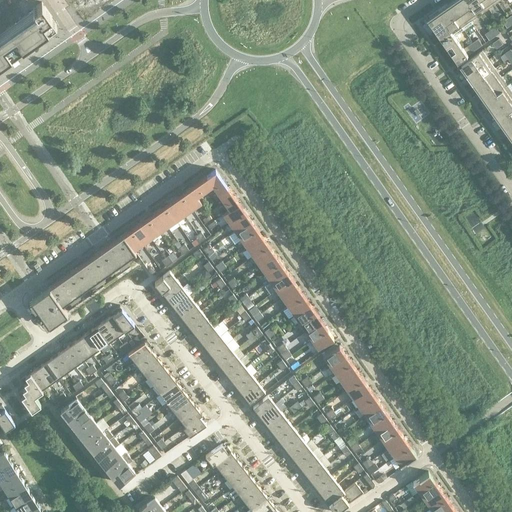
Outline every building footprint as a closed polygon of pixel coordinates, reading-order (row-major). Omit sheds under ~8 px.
[(480,14),(469,0),(460,0),(458,2),(471,21),(480,14)] [(489,8),(482,0),(469,0),(480,14),(489,8)] [(497,2),(495,0),(482,0),(489,8),(497,2)] [(33,9),(0,32),(0,62),(56,22),(42,2),(33,8),(33,9)] [(473,24),(471,21),(458,2),(449,8),(464,30),(473,24)] [(464,30),(449,8),(440,14),(453,33),(456,36),(464,30)] [(453,33),(440,14),(431,21),(459,61),(469,54),(456,36),(453,33)] [(511,23),(511,22),(508,17),(503,21),(507,27),(511,23)] [(496,26),(490,30),(495,36),(500,32),(496,26)] [(495,36),(490,30),(485,33),(490,40),(495,36)] [(478,38),(473,42),(477,48),(483,45),(478,38)] [(499,38),(493,42),(497,48),(503,43),(499,38)] [(477,48),(473,42),(467,46),(472,52),(477,48)] [(489,58),(483,49),(463,64),(469,73),(489,58)] [(496,67),(489,58),(469,73),(475,81),(496,67)] [(502,76),(496,67),(475,81),(482,90),(502,76)] [(508,85),(502,76),(482,90),(488,99),(508,85)] [(511,84),(511,83),(508,85),(488,99),(494,108),(511,95),(511,84)] [(511,95),(494,108),(500,117),(511,108),(511,95)] [(511,108),(500,117),(506,126),(511,121),(511,108)] [(215,169),(207,175),(213,184),(213,185),(218,193),(227,186),(215,169)] [(213,184),(207,175),(190,187),(196,196),(197,196),(213,185),(213,184)] [(239,203),(227,186),(218,193),(230,209),(239,203)] [(196,196),(190,187),(182,193),(193,208),(201,202),(197,196),(196,196)] [(193,208),(182,193),(173,199),(184,214),(193,208)] [(184,214),(173,199),(165,205),(176,220),(184,214)] [(245,211),(239,203),(230,209),(223,213),(229,222),(245,211)] [(176,220),(165,205),(157,210),(168,226),(176,220)] [(168,226),(157,210),(148,216),(159,232),(168,226)] [(251,219),(245,211),(229,222),(235,230),(251,219)] [(212,218),(209,213),(203,217),(206,222),(212,218)] [(159,232),(148,216),(140,222),(151,238),(159,232)] [(257,228),(251,219),(235,230),(241,239),(257,228)] [(216,225),(213,220),(207,224),(211,229),(216,225)] [(151,238),(140,222),(132,228),(143,244),(151,238)] [(143,244),(132,228),(123,234),(134,250),(134,249),(143,244)] [(263,236),(257,228),(241,239),(247,247),(263,236)] [(201,230),(197,233),(202,239),(205,237),(201,230)] [(202,239),(197,233),(194,235),(199,242),(202,239)] [(134,250),(123,234),(111,243),(123,261),(136,252),(134,249),(134,250)] [(269,244),(263,236),(247,247),(253,255),(269,244)] [(184,242),(181,245),(186,251),(189,249),(184,242)] [(123,261),(111,243),(86,260),(99,278),(123,261)] [(274,253),(269,244),(253,255),(259,264),(274,253)] [(186,251),(181,245),(177,247),(182,254),(186,251)] [(199,248),(193,253),(195,256),(202,252),(199,248)] [(280,261),(274,253),(259,264),(265,272),(280,261)] [(167,254),(164,257),(169,263),(172,261),(167,254)] [(169,263),(164,257),(161,259),(166,266),(169,263)] [(99,278),(86,260),(74,269),(86,286),(99,278)] [(286,270),(280,261),(265,272),(271,281),(286,270)] [(86,286),(74,269),(49,286),(50,288),(62,304),(62,303),(62,304),(86,286)] [(154,282),(161,290),(176,278),(169,270),(154,282)] [(292,278),(286,270),(271,281),(277,289),(292,278)] [(182,286),(176,278),(161,290),(167,298),(182,286)] [(298,286),(292,278),(277,289),(282,297),(298,286)] [(50,288),(49,286),(31,299),(49,324),(68,311),(62,304),(62,303),(62,304),(50,288)] [(189,294),(182,286),(167,298),(174,306),(189,294)] [(304,295),(298,286),(282,297),(288,306),(304,295)] [(195,302),(189,294),(174,306),(180,314),(195,302)] [(310,303),(304,295),(288,306),(294,314),(310,303)] [(201,310),(195,302),(180,314),(186,322),(201,310)] [(316,311),(310,303),(294,314),(300,322),(316,311)] [(134,323),(120,305),(111,311),(113,313),(125,329),(134,323)] [(208,318),(201,310),(186,322),(193,330),(208,318)] [(322,320),(316,311),(300,322),(306,331),(322,320)] [(113,313),(105,319),(117,335),(125,329),(113,313)] [(214,326),(208,318),(193,330),(199,338),(214,326)] [(117,335),(105,319),(97,325),(108,341),(117,335)] [(327,328),(322,320),(306,331),(312,339),(327,328)] [(108,341),(97,325),(88,331),(100,347),(108,341)] [(220,334),(214,326),(199,338),(205,346),(220,334)] [(334,337),(327,328),(312,339),(318,348),(334,337)] [(100,347),(88,331),(80,337),(92,353),(100,347)] [(227,342),(220,334),(205,346),(212,354),(227,342)] [(92,353),(80,337),(72,343),(83,359),(92,353)] [(151,344),(147,339),(128,352),(135,361),(151,349),(148,345),(151,344)] [(233,350),(227,342),(212,354),(218,362),(233,350)] [(83,359),(72,343),(63,348),(75,365),(83,359)] [(323,355),(329,364),(345,353),(339,344),(323,355)] [(75,365),(63,348),(55,354),(66,371),(75,365)] [(157,357),(151,349),(135,361),(142,369),(157,357)] [(239,358),(233,350),(218,362),(224,370),(239,358)] [(351,362),(345,353),(329,364),(335,373),(351,362)] [(66,371),(55,354),(47,360),(58,376),(66,371)] [(164,365),(157,357),(142,369),(148,377),(164,365)] [(246,366),(239,358),(224,370),(231,378),(246,366)] [(295,359),(289,364),(292,368),(298,364),(295,359)] [(58,376),(47,360),(38,366),(50,382),(58,376)] [(357,370),(351,362),(335,373),(341,381),(357,370)] [(170,373),(164,365),(148,377),(154,385),(170,373)] [(50,382),(38,366),(30,372),(41,388),(42,388),(50,382)] [(252,374),(246,366),(231,378),(237,386),(252,374)] [(363,378),(357,370),(341,381),(347,389),(363,378)] [(41,388),(30,372),(21,378),(27,386),(34,396),(35,395),(43,390),(42,388),(41,388)] [(176,381),(170,373),(154,385),(161,393),(176,381)] [(258,382),(252,374),(237,386),(243,394),(258,382)] [(369,387),(363,378),(347,389),(353,398),(369,387)] [(183,389),(176,381),(161,393),(167,401),(183,389)] [(109,388),(104,382),(101,385),(105,391),(109,388)] [(265,391),(258,382),(243,394),(250,403),(265,391)] [(27,386),(18,392),(31,410),(41,404),(35,395),(34,396),(27,386)] [(375,395),(369,387),(353,398),(359,406),(375,395)] [(114,394),(109,388),(105,391),(110,397),(114,394)] [(189,397),(183,389),(167,401),(173,409),(189,397)] [(274,403),(268,394),(253,406),(259,415),(274,403)] [(381,403),(375,395),(359,406),(365,414),(381,403)] [(195,405),(189,397),(173,409),(180,417),(195,405)] [(67,417),(67,418),(83,406),(77,398),(61,409),(61,410),(62,410),(65,415),(66,414),(68,417),(67,417)] [(122,404),(117,398),(113,401),(118,407),(122,404)] [(298,399),(289,405),(294,412),(302,405),(298,399)] [(281,411),(274,403),(259,415),(266,423),(281,411)] [(386,412),(381,403),(365,414),(371,423),(386,412)] [(2,404),(0,404),(0,419),(0,420),(0,419),(0,420),(5,429),(15,422),(2,404)] [(126,410),(122,404),(118,407),(123,413),(126,410)] [(201,413),(195,405),(180,417),(186,425),(202,413),(201,413)] [(90,414),(83,406),(67,418),(68,418),(71,423),(72,422),(74,425),(73,425),(74,426),(90,414)] [(287,419),(281,411),(266,423),(272,431),(287,419)] [(392,420),(386,412),(371,423),(377,431),(392,420)] [(202,413),(201,413),(202,413),(186,425),(183,427),(190,435),(206,424),(202,419),(204,417),(205,417),(202,413)] [(96,422),(90,414),(74,426),(77,431),(78,430),(80,433),(80,434),(96,422)] [(134,420),(129,414),(126,417),(131,423),(134,420)] [(293,427),(287,419),(272,431),(278,439),(293,427)] [(139,426),(134,420),(131,423),(136,429),(139,426)] [(398,428),(392,420),(377,431),(383,439),(398,428)] [(102,430),(96,422),(80,434),(81,434),(84,439),(85,438),(87,441),(86,441),(86,442),(102,430)] [(107,427),(102,430),(86,442),(87,442),(90,447),(91,446),(93,449),(92,449),(93,450),(113,435),(107,427)] [(300,435),(293,427),(278,439),(285,447),(300,435)] [(404,437),(398,428),(383,439),(388,448),(404,437)] [(147,436),(142,430),(138,433),(143,439),(147,436)] [(120,443),(113,435),(93,450),(96,455),(97,454),(99,457),(99,458),(115,447),(120,443)] [(306,443),(300,435),(285,447),(291,455),(306,443)] [(152,443),(147,436),(143,439),(148,445),(152,443)] [(410,445),(404,437),(388,448),(394,456),(410,445)] [(312,451),(306,443),(291,455),(297,463),(312,451)] [(161,455),(153,444),(147,448),(156,459),(161,455)] [(225,448),(222,444),(205,455),(213,465),(215,463),(215,462),(231,450),(227,446),(225,448)] [(416,454),(410,445),(394,456),(400,465),(416,454)] [(121,455),(115,447),(99,458),(100,458),(103,463),(104,462),(106,465),(105,465),(105,466),(121,455)] [(0,451),(0,465),(10,458),(9,458),(8,458),(7,456),(8,455),(4,450),(5,450),(4,449),(0,451)] [(237,458),(231,450),(215,462),(215,463),(221,470),(237,458)] [(126,451),(121,455),(105,466),(106,466),(109,471),(110,470),(112,473),(111,473),(112,474),(128,463),(132,459),(126,451)] [(319,459),(312,451),(297,463),(304,471),(319,459)] [(10,459),(10,458),(0,465),(0,477),(15,467),(15,466),(14,467),(12,464),(13,464),(10,459)] [(243,466),(237,458),(221,470),(227,478),(243,466)] [(325,467),(319,459),(304,471),(310,479),(325,467)] [(134,471),(128,463),(112,474),(115,479),(116,478),(119,482),(120,482),(119,482),(134,471)] [(249,474),(243,466),(227,478),(234,486),(249,474)] [(15,468),(15,467),(0,477),(0,480),(4,487),(21,476),(20,475),(19,476),(17,473),(19,472),(15,468)] [(331,475),(325,467),(310,479),(316,487),(331,475)] [(186,469),(181,473),(188,482),(193,478),(186,469)] [(412,482),(419,491),(434,480),(428,471),(412,482)] [(373,481),(366,472),(363,475),(372,488),(373,487),(374,486),(374,485),(374,483),(374,482),(373,481)] [(256,482),(249,474),(234,486),(240,494),(256,482)] [(187,487),(178,475),(173,479),(182,491),(187,487)] [(338,483),(331,475),(316,487),(323,495),(338,483)] [(21,476),(4,487),(10,496),(26,484),(25,484),(23,482),(24,481),(21,476)] [(440,488),(434,480),(419,491),(424,499),(440,488)] [(355,481),(344,491),(351,500),(363,492),(355,481)] [(262,490),(256,482),(240,494),(247,503),(262,490)] [(344,491),(338,483),(323,495),(329,503),(344,491)] [(26,485),(26,484),(10,496),(15,504),(31,493),(31,492),(30,493),(28,490),(29,490),(26,485)] [(446,496),(440,488),(424,499),(430,507),(446,496)] [(193,495),(189,489),(185,492),(190,498),(193,495)] [(269,498),(262,490),(247,503),(253,511),(269,498)] [(351,500),(344,491),(329,503),(332,506),(331,507),(331,508),(331,509),(331,510),(332,511),(333,511),(334,511),(335,511),(351,500)] [(32,494),(31,493),(15,504),(20,511),(22,511),(37,502),(36,501),(36,502),(34,499),(35,498),(32,494)] [(198,501),(193,495),(190,498),(195,504),(198,501)] [(441,511),(452,505),(446,496),(430,507),(433,511),(441,511)] [(152,511),(162,505),(155,497),(139,508),(140,509),(141,511),(152,511)] [(267,511),(275,506),(269,498),(253,511),(254,511),(267,511)] [(389,511),(393,509),(388,502),(387,501),(386,501),(385,500),(383,500),(382,500),(381,501),(389,511)] [(37,502),(22,511),(39,511),(42,510),(41,510),(39,508),(40,507),(37,502)]
